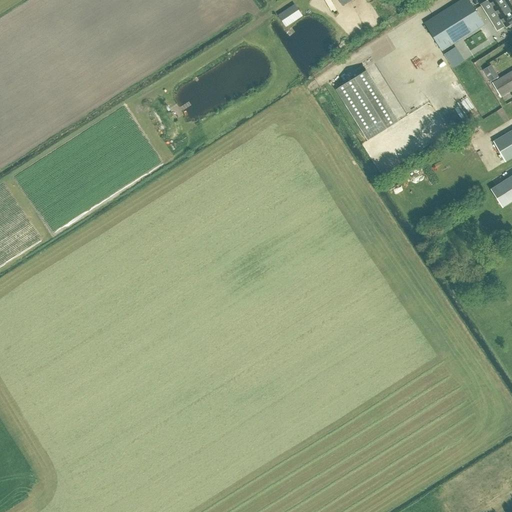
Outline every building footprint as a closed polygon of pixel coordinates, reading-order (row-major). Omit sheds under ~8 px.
[(484,24),(483,22),(479,15),(468,0),(459,0),(424,22),(442,50),(484,24)] [(511,1),(511,0),(488,0),(481,5),(487,14),(495,9),(506,27),(505,27),(506,28),(507,27),(506,27),(511,23),(511,1)] [(286,26),(305,17),(298,4),(279,13),(286,26)] [(482,30),(464,39),(469,49),(487,40),(482,30)] [(444,53),(452,67),(459,63),(451,49),(444,53)] [(490,81),(499,76),(491,64),(483,69),(490,81)] [(500,96),(511,88),(511,70),(492,82),(500,96)] [(398,121),(392,112),(362,131),(367,140),(398,121)] [(504,161),(511,156),(511,129),(493,141),(504,161)] [(511,175),(490,189),(502,206),(511,199),(511,175)]
